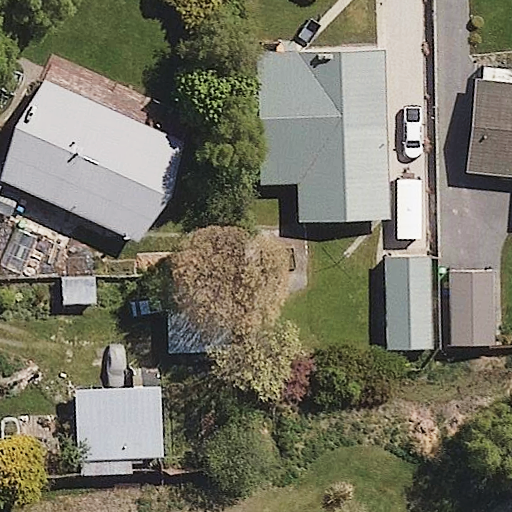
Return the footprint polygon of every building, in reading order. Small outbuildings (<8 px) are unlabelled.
[(385,223),(381,43),(262,46),(267,226),(385,223)] [(49,79),(1,173),(138,244),(186,150),(49,79)] [(511,81),(475,79),(469,171),(511,174),(511,81)] [(431,252),(377,253),(379,348),(497,345),(495,264),(431,266),(431,252)] [(209,283),(163,283),(164,351),(210,351),(209,283)] [(161,382),(70,385),(71,416),(24,418),(26,462),(73,461),(74,476),(134,474),(133,453),(163,452),(161,382)]
